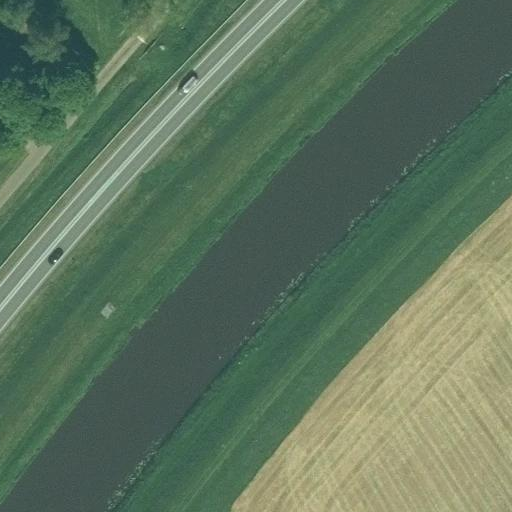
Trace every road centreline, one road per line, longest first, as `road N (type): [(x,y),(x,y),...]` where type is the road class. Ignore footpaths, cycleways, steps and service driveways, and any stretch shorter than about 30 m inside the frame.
road 1 (trunk): [(0,311),(83,211),(287,0)]
road 2 (unclassified): [(0,200),(170,0)]
